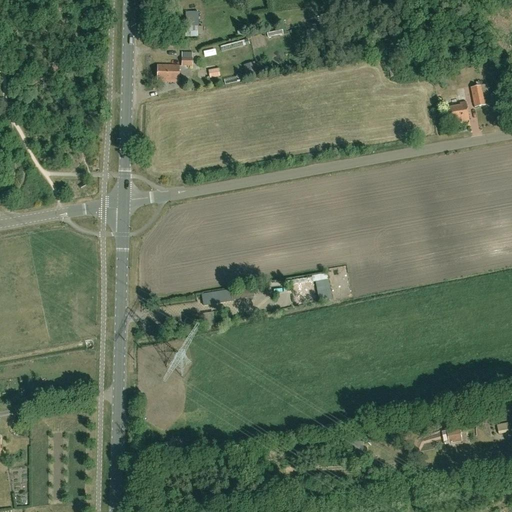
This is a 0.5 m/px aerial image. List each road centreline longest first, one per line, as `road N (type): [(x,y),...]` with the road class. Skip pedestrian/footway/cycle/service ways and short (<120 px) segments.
road 1 (unclassified): [(123,202),(511,133)]
road 2 (secondary): [(114,511),(123,202)]
road 3 (secondary): [(123,202),(128,0)]
road 4 (unclassified): [(0,224),(123,202)]
